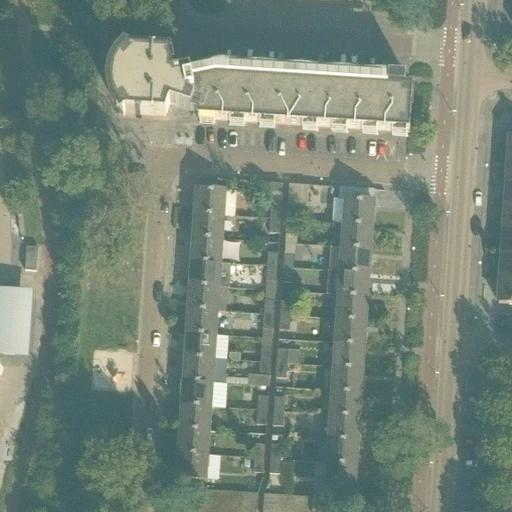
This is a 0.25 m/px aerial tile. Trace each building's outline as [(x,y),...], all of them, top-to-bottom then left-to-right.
[(113,71),(111,83),(112,95),(116,106),(124,117),(124,115),(166,118),(166,116),(170,105),(198,115),(198,120),(409,134),(412,88),(405,88),(406,78),(422,79),(422,78),(388,76),(388,77),(382,76),(362,77),(342,74),(322,74),(302,71),(282,72),(262,68),(242,69),(222,66),(199,71),(198,66),(199,66),(178,64),(178,65),(179,65),(179,74),(173,76),(173,71),(170,57),(170,56),(129,53),(128,52),(119,61),(113,71)] [(339,189),(338,200),(346,201),(373,203),(374,191),(339,189)] [(197,191),(195,215),(222,217),(224,192),(197,191)] [(346,201),(344,225),(371,227),(373,203),(346,201)] [(270,206),(269,220),(279,221),(280,207),(270,206)] [(286,207),(285,221),(296,222),(297,208),(286,207)] [(511,208),(505,208),(503,232),(511,232),(511,208)] [(195,215),(194,239),(221,241),(222,217),(195,215)] [(279,221),(269,220),(268,234),(278,235),(279,221)] [(296,222),(285,221),(284,235),(295,236),(296,222)] [(344,225),(343,249),(370,251),(371,227),(344,225)] [(511,232),(503,232),(501,256),(511,256),(511,232)] [(194,239),(192,263),(219,265),(221,241),(194,239)] [(26,248),(25,272),(36,273),(38,249),(26,248)] [(343,249),(341,273),(368,275),(370,251),(343,249)] [(267,254),(266,268),(276,269),(277,255),(267,254)] [(283,255),(282,269),(293,270),(294,256),(283,255)] [(511,256),(501,256),(500,280),(511,280),(511,256)] [(192,263),(191,287),(217,289),(229,290),(230,266),(219,265),(192,263)] [(276,269),(266,268),(265,282),(275,283),(276,269)] [(293,270),(282,269),(281,283),(292,284),(293,270)] [(328,272),(326,296),(340,297),(366,299),(368,275),(341,273),(328,272)] [(511,280),(500,280),(498,305),(511,305),(511,280)] [(38,290),(0,287),(0,355),(34,358),(38,290)] [(191,287),(189,311),(216,313),(217,289),(191,287)] [(340,297),(338,321),(365,323),(366,299),(340,297)] [(263,302),(262,316),(273,317),(274,303),(263,302)] [(280,303),(279,317),(289,318),(290,304),(280,303)] [(189,311),(187,335),(214,337),(216,313),(189,311)] [(273,317),(262,316),(262,330),(272,331),(273,317)] [(289,318),(279,317),(278,331),(288,332),(289,318)] [(338,321),(336,345),(363,347),(365,323),(338,321)] [(187,335),(186,359),(213,361),(214,337),(187,335)] [(336,345),(335,369),(362,371),(363,347),(336,345)] [(260,350),(259,364),(270,365),(271,350),(260,350)] [(277,351),(276,365),(286,366),(287,351),(277,351)] [(186,359),(184,383),(211,385),(213,361),(186,359)] [(270,365),(259,364),(258,378),(269,379),(270,365)] [(286,366),(276,365),(275,379),(285,380),(286,366)] [(335,369),(333,393),(360,395),(362,371),(335,369)] [(184,383),(182,407),(209,409),(211,385),(184,383)] [(333,393),(331,417),(358,419),(360,395),(333,393)] [(257,398),(256,412),(266,413),(267,398),(257,398)] [(273,399),(272,413),(283,414),(284,399),(273,399)] [(182,407),(181,431),(208,433),(209,409),(182,407)] [(266,413),(256,412),(255,426),(265,427),(266,413)] [(283,414),(272,413),(271,427),(282,428),(283,414)] [(331,417),(330,441),(357,443),(358,419),(331,417)] [(181,431),(179,455),(206,457),(208,433),(181,431)] [(330,441),(328,465),(355,467),(357,443),(330,441)] [(254,446),(253,460),(263,461),(264,446),(254,446)] [(270,447),(269,461),(280,461),(281,447),(270,447)] [(206,457),(179,455),(178,479),(205,481),(206,457)] [(263,461),(253,460),(252,474),(262,475),(263,461)] [(280,461),(269,461),(268,475),(279,476),(280,461)] [(355,467),(328,465),(326,489),(353,491),(355,467)] [(511,488),(504,488),(503,500),(511,500),(511,488)] [(183,511),(195,511),(197,491),(185,490),(183,511)] [(195,511),(207,511),(209,492),(197,491),(195,511)] [(207,511),(219,511),(221,493),(209,492),(207,511)] [(219,511),(232,511),(233,493),(221,493),(219,511)] [(232,511),(244,511),(246,494),(233,493),(232,511)] [(246,494),(244,511),(256,511),(258,495),(246,494)] [(262,511),(274,511),(276,496),(264,495),(262,511)] [(274,511),(287,511),(288,497),(276,496),(274,511)] [(287,511),(299,511),(301,498),(288,497),(287,511)] [(301,498),(299,511),(311,511),(313,499),(301,498)] [(339,511),(341,501),(313,499),(311,511),(339,511)] [(511,511),(511,500),(503,500),(502,511),(511,511)]
